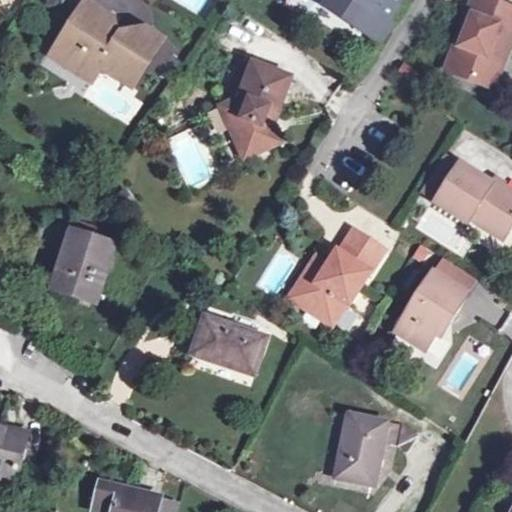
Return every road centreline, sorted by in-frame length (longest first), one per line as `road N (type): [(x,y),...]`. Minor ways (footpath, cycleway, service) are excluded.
road 1 (residential): [(3,367),(271,511)]
road 2 (residential): [(429,0),(321,165)]
